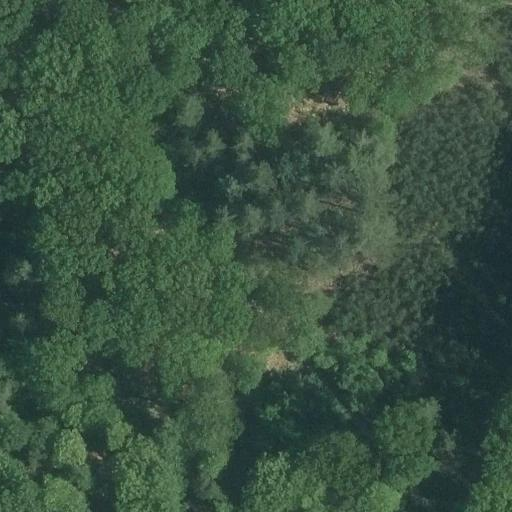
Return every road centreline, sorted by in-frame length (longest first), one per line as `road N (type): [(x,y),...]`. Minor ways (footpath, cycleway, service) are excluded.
road 1 (track): [(511,9),(16,15)]
road 2 (track): [(511,395),(455,511)]
